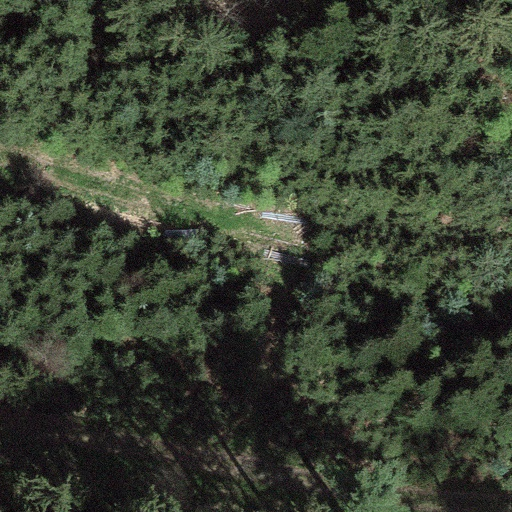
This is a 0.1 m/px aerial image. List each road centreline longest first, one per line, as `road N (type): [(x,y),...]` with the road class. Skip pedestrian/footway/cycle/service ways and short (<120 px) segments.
road 1 (track): [(0,414),(94,443),(418,499),(511,505)]
road 2 (track): [(0,149),(208,208),(288,221)]
